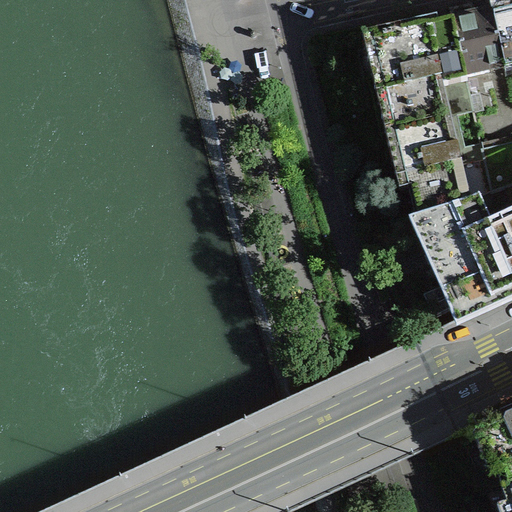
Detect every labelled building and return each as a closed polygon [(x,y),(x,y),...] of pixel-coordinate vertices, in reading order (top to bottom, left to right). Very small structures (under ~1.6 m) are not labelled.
[(506,70),(511,68),(511,7),(504,9),(493,12),(504,58),(506,68),(506,70)] [(504,58),(493,12),(477,15),(476,15),(453,21),(466,77),(467,77),(506,68),(504,58)] [(416,219),(469,202),(476,199),(479,197),(490,192),(491,192),(482,150),(481,143),(465,147),(458,116),(473,112),(466,77),(453,21),(424,27),(422,22),(419,23),(399,27),(400,33),(373,39),(378,59),(368,61),(382,119),(391,117),(416,219)] [(511,142),(482,150),(491,192),(504,188),(511,185),(511,142)] [(511,204),(511,217),(499,224),(511,253),(511,185),(504,188),(505,189),(511,204)] [(469,202),(416,219),(410,221),(448,304),(457,323),(481,312),(494,306),(463,234),(487,224),(476,199),(469,202)] [(487,224),(463,234),(494,306),(511,297),(511,253),(499,224),(497,220),(487,224)] [(511,398),(487,410),(486,413),(473,419),(477,428),(475,431),(481,435),(486,447),(484,451),(490,454),(497,469),(495,470),(496,471),(497,471),(501,484),(500,484),(501,485),(511,481),(511,398)] [(511,511),(511,481),(501,485),(501,487),(502,487),(507,504),(510,511),(511,511)]
